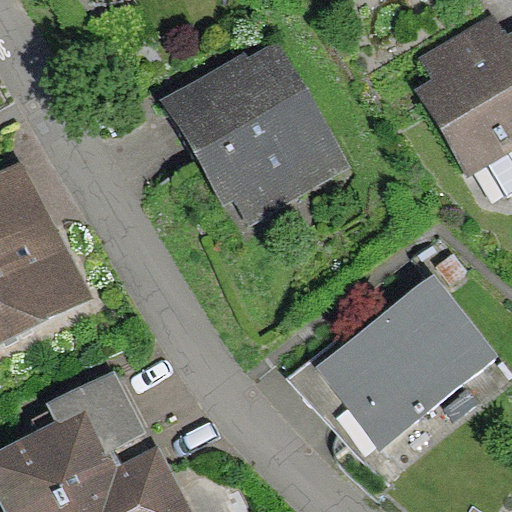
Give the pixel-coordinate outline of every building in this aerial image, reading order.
[(426,66),(444,94),(425,106),(474,187),(511,164),(511,38),(500,20),(426,66)] [(169,108),(246,234),(352,170),(275,44),(169,108)] [(0,186),(0,353),(100,304),(32,170),(0,186)] [(327,378),(384,453),(502,363),(445,288),(327,378)] [(118,452),(150,436),(121,379),(57,412),(66,430),(0,463),(0,499),(6,511),(195,511),(165,452),(127,471),(118,452)]
